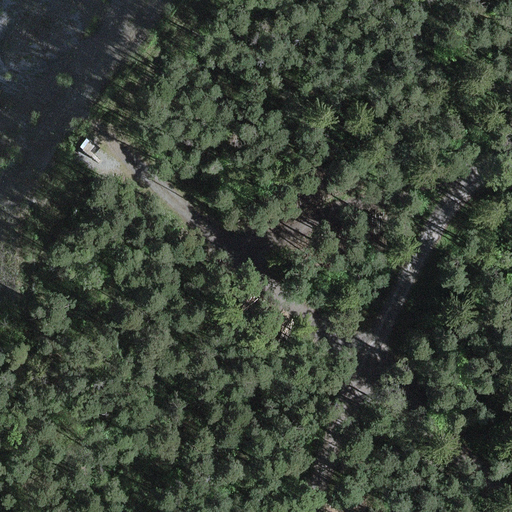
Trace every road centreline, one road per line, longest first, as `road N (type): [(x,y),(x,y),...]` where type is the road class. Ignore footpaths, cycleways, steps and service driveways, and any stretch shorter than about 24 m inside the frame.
road 1 (track): [(359,364),(477,168),(511,149)]
road 2 (track): [(511,503),(359,364)]
road 3 (track): [(313,511),(359,364)]
